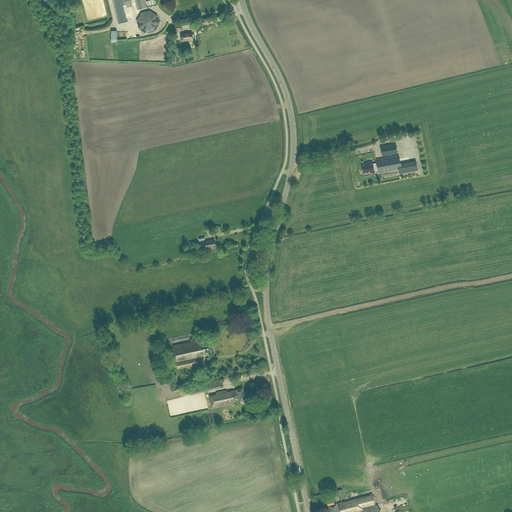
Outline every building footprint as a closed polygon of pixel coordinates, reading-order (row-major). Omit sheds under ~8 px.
[(129,0),(134,0),(137,10),(147,7),(144,0),(113,0),(120,24),(127,22),(123,6),(126,5),(125,1),(129,0)] [(138,27),(146,32),(154,30),(159,22),(157,14),(149,10),(141,12),(137,18),(138,27)] [(182,41),(193,39),(192,32),(181,34),(182,41)] [(383,156),(397,154),(396,144),(381,146),(383,156)] [(399,174),(418,171),(416,161),(401,164),(399,156),(376,160),(377,163),(373,164),(373,162),(366,163),(366,164),(362,165),(363,174),(371,172),(371,173),(375,173),(374,171),(378,170),(379,173),(398,170),(399,174)] [(206,248),(215,246),(214,240),(205,241),(206,248)] [(196,356),(212,353),(209,341),(203,342),(202,340),(173,346),(178,368),(198,364),(196,356)] [(220,387),(218,380),(188,387),(190,394),(220,387)] [(245,400),(245,399),(243,388),(242,388),(236,390),(227,392),(227,390),(216,392),(217,394),(209,396),(212,408),(234,404),(233,402),(239,400),(239,401),(245,399),(245,400)] [(379,511),(378,505),(375,505),(363,508),(375,505),(372,494),(334,504),(333,499),(326,501),(328,506),(329,505),(330,511),(355,511),(358,510),(359,511),(363,510),(363,511),(379,511)]
